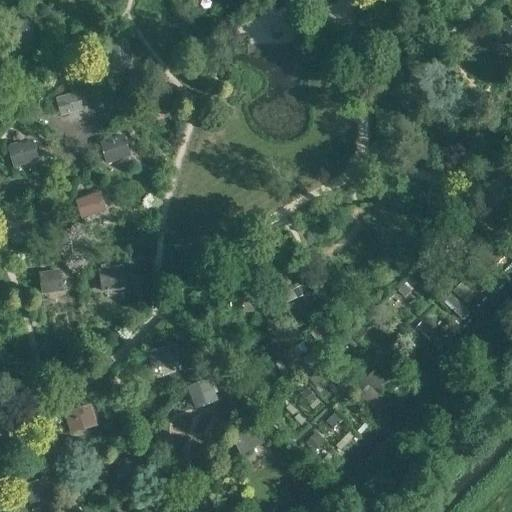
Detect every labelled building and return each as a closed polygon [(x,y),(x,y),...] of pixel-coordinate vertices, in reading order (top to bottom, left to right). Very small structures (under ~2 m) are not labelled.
[(511,25),(496,29),(500,44),(511,41),(511,25)] [(128,72),(128,53),(100,53),(100,72),(128,72)] [(400,78),(400,102),(431,102),(431,78),(400,78)] [(80,90),(59,95),(64,114),(85,109),(80,90)] [(93,150),(93,174),(123,174),(123,150),(93,150)] [(0,155),(0,179),(27,179),(27,156),(0,155)] [(125,264),(94,267),(96,291),(127,288),(125,264)] [(31,281),(31,305),(62,305),(62,281),(31,281)] [(253,289),(229,291),(231,309),(243,307),(244,313),(255,312),(253,289)] [(139,359),(143,386),(180,380),(176,353),(139,359)] [(211,376),(188,384),(196,408),(219,399),(211,376)] [(251,435),(220,441),(224,465),(255,459),(251,435)] [(126,465),(90,472),(94,493),(130,486),(126,465)]
